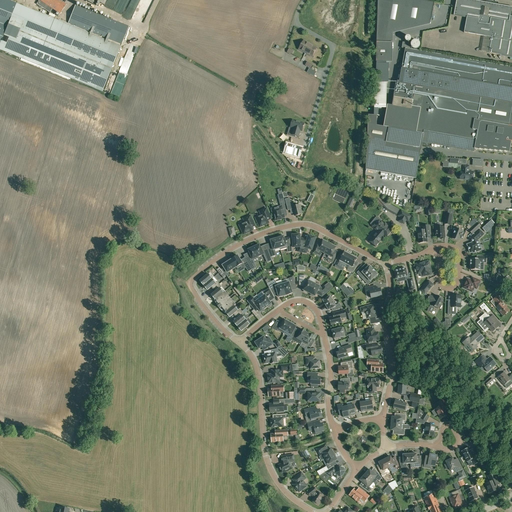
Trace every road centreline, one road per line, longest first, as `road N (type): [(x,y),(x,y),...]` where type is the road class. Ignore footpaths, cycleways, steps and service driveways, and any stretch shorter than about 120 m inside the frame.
road 1 (residential): [(385,264),(298,224),(247,239),(187,282)]
road 2 (residential): [(311,511),(268,467),(257,370),(239,343)]
road 3 (residential): [(382,420),(391,368),(385,264)]
